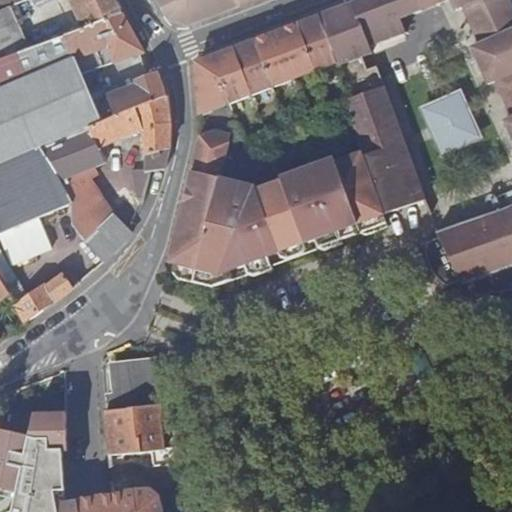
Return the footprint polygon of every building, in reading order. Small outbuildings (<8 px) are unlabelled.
[(121,13),(113,0),(55,0),(56,2),(59,0),(69,0),(84,29),(121,14),(121,13)] [(159,0),(169,16),(190,23),(251,0),(159,0)] [(452,1),(451,0),(364,0),(321,16),(340,65),(342,69),(349,100),(362,156),(384,217),(426,201),(378,67),(368,71),(363,59),(373,55),(371,50),(407,35),(400,21),(452,1)] [(451,0),(457,12),(464,9),(481,46),(474,50),(489,85),(496,83),(511,118),(505,122),(511,138),(511,207),(503,211),(436,236),(438,240),(426,245),(427,256),(428,263),(430,269),(433,274),(437,279),(446,287),(456,283),(459,281),(461,286),(468,283),(474,296),(491,296),(511,291),(511,8),(508,0),(451,0)] [(0,166),(13,161),(43,147),(80,131),(166,97),(156,70),(143,77),(145,81),(111,96),(113,100),(98,107),(79,74),(113,58),(114,59),(142,49),(121,14),(84,29),(28,51),(14,53),(14,51),(0,58),(0,166)] [(301,25),(278,33),(257,41),(235,49),(221,55),(220,52),(212,56),(201,59),(195,66),(198,102),(199,117),(230,105),(238,102),(253,96),(276,88),(297,81),(319,72),(340,65),(321,16),(301,25)] [(0,58),(14,51),(0,22),(0,58)] [(467,142),(479,137),(472,121),(467,110),(460,94),(447,100),(437,104),(425,110),(432,125),(436,137),(443,153),(457,147),(467,142)] [(171,124),(166,97),(80,131),(43,147),(60,174),(75,204),(75,226),(104,262),(131,236),(112,211),(92,179),(98,174),(95,166),(107,161),(102,147),(144,131),(146,134),(147,169),(133,169),(142,202),(145,202),(151,171),(165,166),(170,148),(171,124)] [(335,160),(312,170),(315,177),(307,180),(303,176),(299,175),(289,179),(294,190),(287,192),(283,181),(281,182),(282,185),(258,194),(257,191),(252,190),(221,183),(234,141),(218,136),(208,137),(200,120),(199,117),(201,137),(191,175),(192,176),(181,214),(169,265),(178,267),(226,278),(233,276),(238,274),(250,269),(266,263),(288,254),(308,247),(318,242),(329,238),(344,232),(360,226),(378,220),(384,217),(362,156),(338,165),(335,160)] [(0,238),(75,204),(60,174),(43,147),(13,161),(0,166),(0,238)] [(315,177),(312,170),(299,175),(303,176),(307,180),(315,177)] [(289,179),(283,181),(287,192),(294,190),(289,179)] [(371,236),(381,232),(388,230),(384,217),(378,220),(360,226),(364,235),(371,236)] [(322,251),(329,252),(349,244),(344,232),(329,238),(318,242),(322,251)] [(311,254),(308,247),(288,254),(292,263),(297,264),(309,259),(311,254)] [(16,306),(26,298),(0,249),(0,278),(9,294),(16,306)] [(266,263),(250,269),(238,274),(241,282),(248,282),(271,273),(271,272),(266,263)] [(226,278),(178,267),(176,276),(181,280),(226,288),(236,284),(233,276),(226,278)] [(24,325),(72,292),(63,276),(46,288),(44,285),(26,298),(16,306),(15,306),(24,325)] [(0,278),(0,299),(9,294),(0,278)] [(66,374),(43,382),(45,486),(51,486),(65,486),(63,460),(68,457),(66,374)] [(0,442),(10,444),(19,407),(5,404),(0,426),(0,442)] [(154,467),(179,464),(178,448),(164,449),(161,409),(156,409),(107,414),(110,458),(152,452),(154,467)] [(0,476),(2,477),(10,444),(0,442),(0,476)] [(0,492),(8,494),(10,479),(2,477),(0,476),(0,492)] [(51,486),(51,506),(65,504),(65,486),(51,486)] [(0,511),(6,511),(8,494),(0,492),(0,511)] [(112,497),(124,496),(128,511),(162,511),(158,498),(148,493),(133,493),(112,496),(112,497)] [(128,511),(124,496),(112,497),(112,496),(77,502),(78,511),(128,511)] [(51,506),(51,511),(78,511),(77,502),(65,504),(51,506)]
